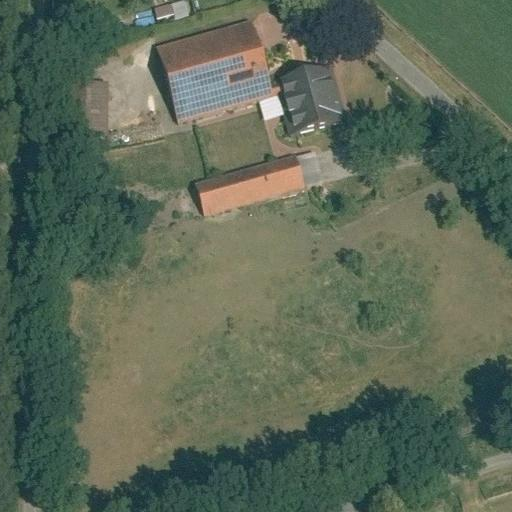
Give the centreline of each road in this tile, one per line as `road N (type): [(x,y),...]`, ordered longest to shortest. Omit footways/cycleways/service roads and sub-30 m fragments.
road 1 (residential): [(26,0),(17,511)]
road 2 (residential): [(337,0),(511,179)]
road 3 (unclassified): [(299,511),(511,447)]
